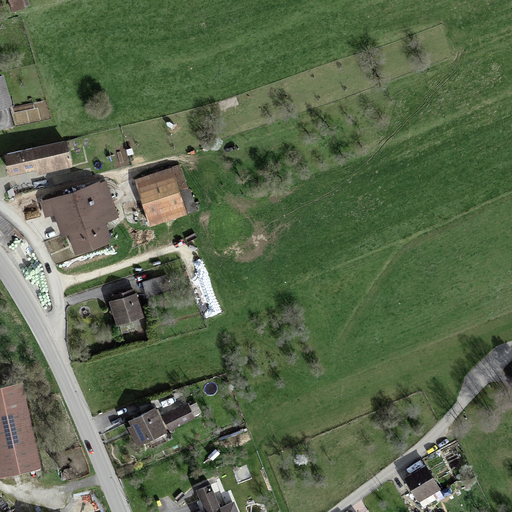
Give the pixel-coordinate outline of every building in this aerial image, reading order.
[(26,0),(14,0),(10,1),(13,10),(28,5),(26,0)] [(0,107),(10,105),(4,77),(0,77),(0,107)] [(66,141),(6,153),(10,176),(71,164),(66,141)] [(181,166),(137,179),(150,224),(188,212),(180,189),(188,186),(181,166)] [(72,230),(77,249),(111,239),(105,220),(116,216),(105,180),(45,199),(50,214),(57,212),(64,233),(72,230)] [(162,277),(144,283),(148,294),(166,289),(162,277)] [(112,299),(119,322),(142,314),(135,292),(112,299)] [(25,381),(0,386),(0,471),(1,476),(44,466),(25,381)] [(186,405),(164,416),(169,428),(192,418),(186,405)] [(137,444),(165,430),(154,407),(130,419),(133,425),(129,427),(137,444)] [(384,431),(372,437),(375,443),(387,437),(384,431)] [(427,464),(406,476),(419,499),(440,488),(427,464)] [(220,509),(211,485),(199,490),(208,511),(204,511),(235,511),(232,504),(220,509)]
